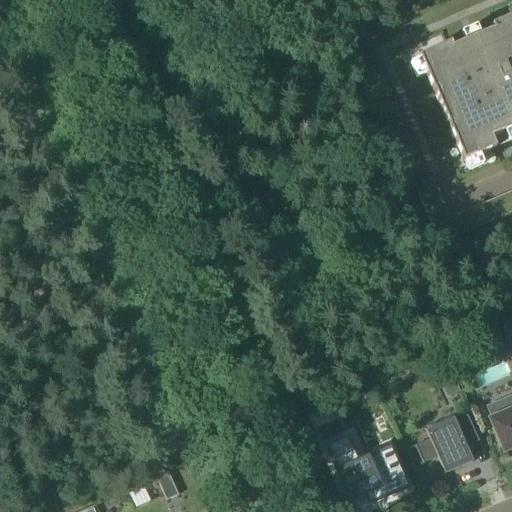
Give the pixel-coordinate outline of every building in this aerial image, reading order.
[(511,17),(491,26),(493,31),(451,49),(449,44),(417,58),(462,164),(503,147),(501,142),(511,137),(511,17)] [(511,323),(503,327),(511,347),(511,323)] [(478,359),(500,350),(493,333),(471,343),(478,359)] [(442,393),(446,400),(459,394),(455,387),(442,393)] [(505,401),(487,409),(492,419),(489,421),(503,454),(511,450),(511,410),(509,412),(505,401)] [(316,415),(307,419),(310,427),(320,423),(316,415)] [(479,444),(467,418),(455,423),(452,418),(424,431),(428,442),(414,448),(423,466),(437,460),(444,477),(472,464),(466,450),(479,444)] [(358,466),(346,439),(327,448),(338,472),(336,472),(351,505),(352,505),(354,510),(367,504),(368,507),(407,490),(390,452),(358,466)] [(166,502),(178,496),(167,474),(156,479),(166,502)]
